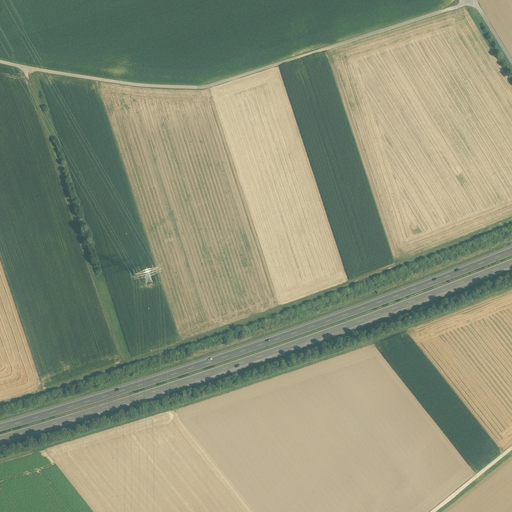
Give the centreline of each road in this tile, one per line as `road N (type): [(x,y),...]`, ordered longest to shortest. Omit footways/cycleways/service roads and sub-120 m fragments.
road 1 (track): [(0,403),(511,221)]
road 2 (motorway): [(0,439),(511,261)]
road 3 (motorway): [(511,249),(0,427)]
road 4 (track): [(0,464),(321,365),(511,292)]
road 5 (track): [(466,3),(203,87),(142,86),(0,62)]
road 6 (track): [(121,364),(24,67)]
